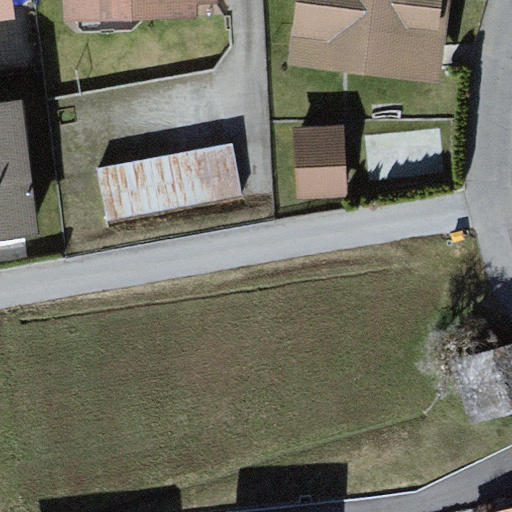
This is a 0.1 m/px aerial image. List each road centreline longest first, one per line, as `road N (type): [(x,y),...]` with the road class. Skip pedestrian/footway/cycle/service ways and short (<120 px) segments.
road 1 (residential): [(503,201),(0,292)]
road 2 (residential): [(247,0),(257,92),(114,120)]
road 3 (residential): [(511,59),(495,118),(503,201)]
